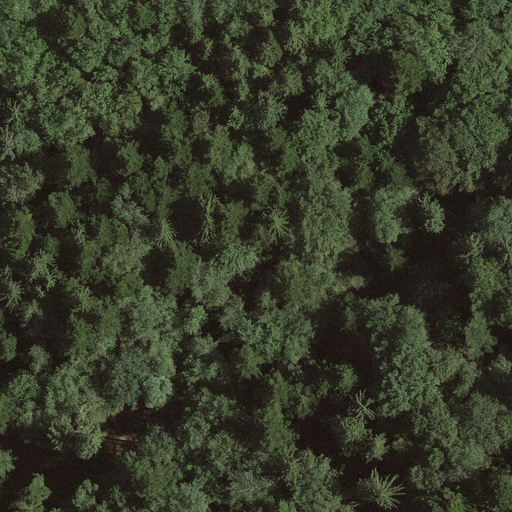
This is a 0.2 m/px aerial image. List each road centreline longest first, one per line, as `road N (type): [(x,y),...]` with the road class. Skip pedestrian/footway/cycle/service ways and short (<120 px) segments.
road 1 (track): [(511,72),(133,126)]
road 2 (track): [(0,290),(81,265),(229,263)]
road 3 (track): [(0,433),(212,410)]
